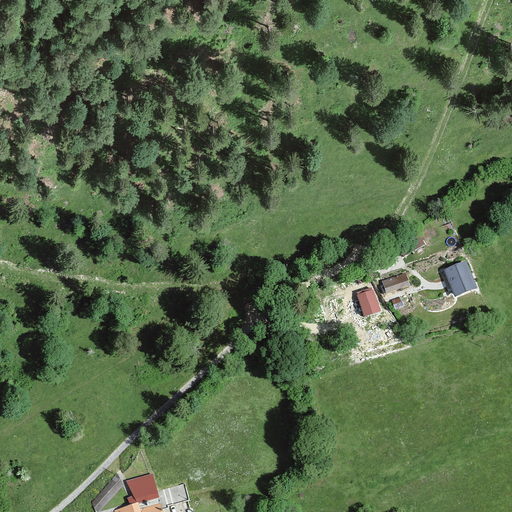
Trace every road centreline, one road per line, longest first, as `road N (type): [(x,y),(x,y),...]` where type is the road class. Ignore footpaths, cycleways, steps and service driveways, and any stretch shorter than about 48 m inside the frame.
road 1 (track): [(53,511),(289,293),(329,277),(396,222),(437,146),(492,0)]
road 2 (track): [(289,293),(82,283),(0,265)]
